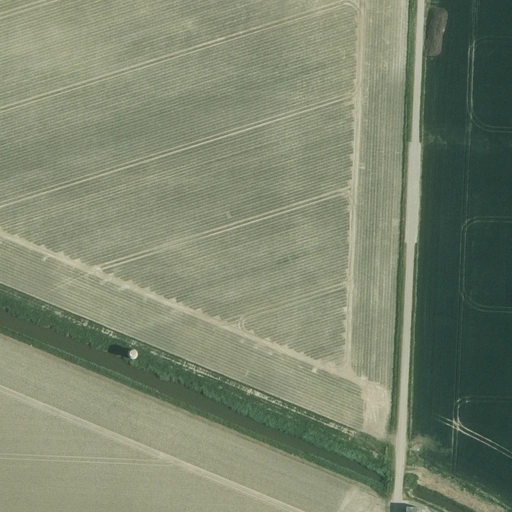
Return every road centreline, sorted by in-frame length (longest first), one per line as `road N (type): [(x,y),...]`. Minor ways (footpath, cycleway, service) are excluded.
road 1 (track): [(505,511),(430,465),(0,301)]
road 2 (unclassified): [(396,511),(419,0)]
